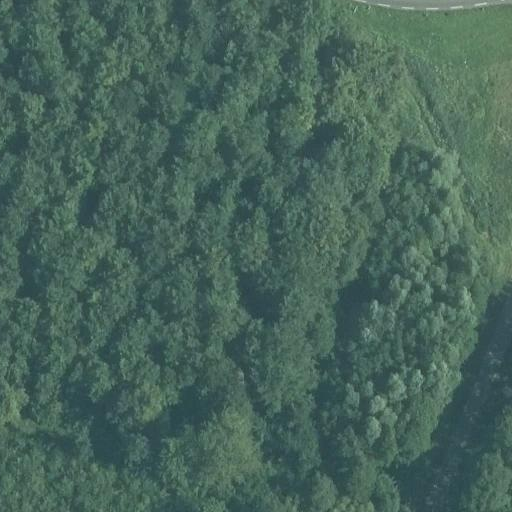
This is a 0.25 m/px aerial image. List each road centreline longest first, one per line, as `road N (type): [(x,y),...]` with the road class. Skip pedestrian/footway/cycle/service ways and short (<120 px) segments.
road 1 (track): [(0,420),(445,477)]
road 2 (unclassified): [(430,511),(511,305)]
